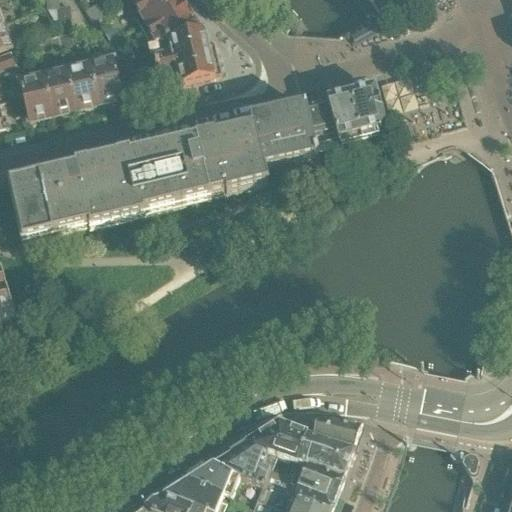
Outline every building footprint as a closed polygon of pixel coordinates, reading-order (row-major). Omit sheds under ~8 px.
[(44,0),(45,0),(46,12),(57,11),(59,10),(57,0),(44,0)] [(140,28),(144,26),(180,4),(178,0),(138,0),(131,4),(139,17),(135,20),(140,28)] [(206,0),(196,5),(209,23),(246,7),(238,0),(206,0)] [(366,0),(373,8),(378,17),(387,12),(390,17),(410,6),(407,1),(406,0),(366,0)] [(146,41),(150,49),(194,37),(189,29),(191,23),(181,3),(180,4),(144,26),(151,38),(146,41)] [(93,26),(98,23),(103,20),(96,7),(86,13),(93,26)] [(57,11),(57,22),(58,34),(70,33),(69,10),(59,10),(57,11)] [(51,22),(57,22),(57,11),(46,12),(51,22)] [(0,29),(0,28),(0,55),(9,52),(0,29)] [(106,35),(111,44),(121,39),(115,29),(111,31),(106,35)] [(194,37),(150,49),(156,70),(135,75),(141,100),(221,82),(212,45),(211,42),(206,44),(204,35),(200,36),(194,37)] [(89,36),(81,36),(84,48),(91,47),(89,36)] [(68,38),(57,39),(61,51),(71,49),(68,38)] [(118,61),(128,57),(123,46),(113,50),(118,61)] [(18,53),(11,55),(15,65),(21,62),(18,53)] [(0,74),(16,68),(15,65),(11,55),(0,59),(0,74)] [(88,69),(89,73),(99,110),(123,104),(115,67),(99,71),(98,67),(88,69)] [(65,74),(66,78),(75,116),(99,110),(89,73),(76,76),(75,72),(65,74)] [(41,80),(43,84),(52,121),(75,116),(66,78),(52,81),(51,78),(41,80)] [(52,121),(43,84),(28,87),(27,83),(18,85),(28,126),(52,121)] [(370,93),(351,99),(361,139),(377,134),(384,128),(381,116),(375,96),(370,93)] [(327,105),(337,144),(339,151),(363,144),(361,139),(351,99),(327,105)] [(12,105),(15,121),(25,119),(22,103),(12,105)] [(305,111),(314,150),(337,144),(327,105),(305,111)] [(194,145),(161,153),(175,211),(210,203),(226,199),(268,190),(264,175),(317,163),(314,150),(305,111),(250,124),(252,132),(215,140),(214,138),(194,143),(194,145)] [(175,211),(161,153),(131,160),(130,157),(117,160),(117,161),(88,167),(75,170),(75,173),(9,188),(23,247),(89,231),(89,234),(124,226),(144,221),(143,218),(175,211)] [(413,165),(405,160),(402,164),(410,169),(413,165)] [(1,271),(0,271),(0,327),(10,325),(14,319),(1,271)] [(302,427),(300,434),(305,436),(354,454),(361,437),(363,433),(358,432),(346,430),(346,429),(346,430),(332,427),(331,427),(317,426),(302,427)] [(248,448),(247,448),(279,459),(293,464),(305,436),(300,434),(292,431),(289,432),(281,430),(280,428),(278,429),(278,430),(248,448)] [(305,436),(293,464),(344,482),(355,454),(354,454),(305,436)] [(246,449),(213,471),(242,481),(240,484),(262,492),(279,498),(288,477),(274,472),(279,459),(247,448),(246,449)] [(476,478),(477,475),(478,471),(477,470),(478,464),(475,459),(469,458),(463,461),(462,468),(467,475),(468,476),(469,477),(471,479),(475,479),(476,478)] [(344,482),(293,464),(288,477),(339,496),(344,482)] [(198,480),(195,488),(195,489),(224,500),(223,503),(232,506),(236,496),(240,484),(242,481),(213,471),(198,480)] [(262,492),(255,511),(288,511),(294,501),(321,511),(333,511),(339,496),(288,477),(279,498),(262,492)] [(166,501),(164,502),(190,511),(232,511),(230,511),(232,506),(223,503),(224,500),(195,489),(195,488),(190,486),(190,485),(175,495),(171,503),(167,501),(166,501)] [(236,496),(232,506),(230,511),(232,511),(245,511),(235,508),(240,498),(236,496)] [(321,511),(294,501),(288,511),(255,511),(254,511),(321,511)] [(190,511),(164,502),(148,511),(190,511)]
